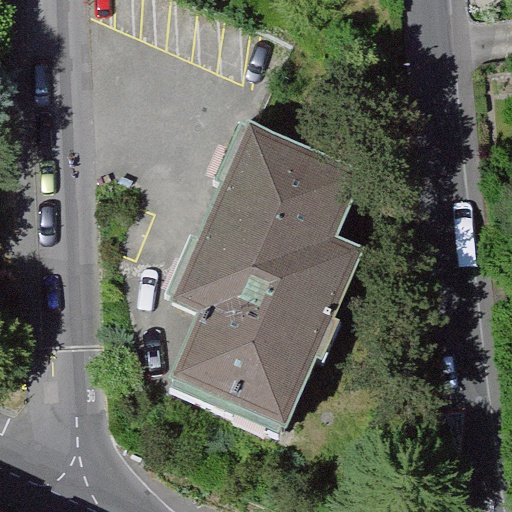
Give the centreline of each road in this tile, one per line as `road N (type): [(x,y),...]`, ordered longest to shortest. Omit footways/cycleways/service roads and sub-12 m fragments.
road 1 (residential): [(479,511),(433,0)]
road 2 (residential): [(89,507),(64,0)]
